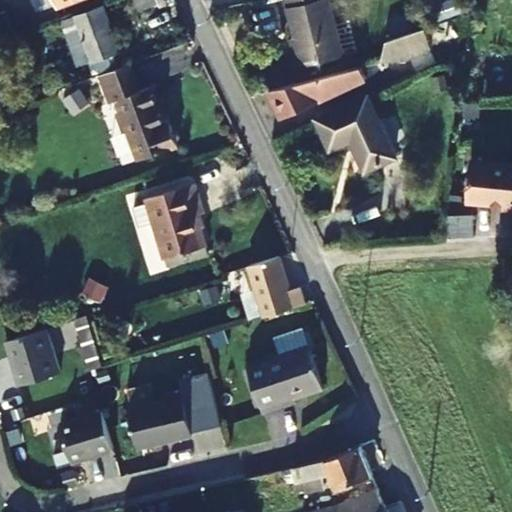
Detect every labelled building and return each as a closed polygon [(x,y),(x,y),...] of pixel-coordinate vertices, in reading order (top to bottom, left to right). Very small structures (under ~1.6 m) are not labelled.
[(130,0),(134,9),(159,0),(130,0)] [(217,0),(219,8),(248,0),(217,0)] [(344,56),(328,0),(283,0),(301,67),(344,56)] [(103,4),(73,16),(90,60),(120,49),(103,4)] [(8,8),(0,11),(0,35),(15,30),(8,8)] [(436,46),(427,25),(388,40),(382,61),(406,59),(436,46)] [(52,41),(35,47),(48,81),(64,75),(52,41)] [(100,71),(110,99),(118,96),(141,158),(181,144),(174,124),(170,125),(155,83),(141,87),(132,60),(100,71)] [(365,77),(361,66),(268,86),(279,113),(365,77)] [(346,144),(354,171),(355,177),(395,166),(378,101),(317,117),(324,150),(346,144)] [(474,194),(511,200),(511,156),(479,152),(474,194)] [(199,177),(153,193),(173,255),(214,243),(204,211),(210,208),(199,177)] [(473,235),(473,214),(449,213),(448,234),(473,235)] [(261,315),(304,301),(299,286),(288,289),(279,254),(246,264),(261,315)] [(59,370),(46,326),(6,338),(18,383),(59,370)] [(244,365),(259,413),(293,401),(291,398),(320,388),(308,351),(300,347),(244,365)] [(164,398),(126,408),(136,446),(191,432),(180,389),(163,393),(164,398)] [(112,449),(100,409),(58,422),(70,462),(112,449)] [(325,459),(333,481),(336,490),(373,474),(360,444),(325,459)] [(301,464),(307,488),(333,481),(325,459),(301,464)] [(284,493),(307,488),(301,464),(279,469),(284,493)] [(377,490),(334,505),(336,511),(373,511),(385,508),(377,490)]
